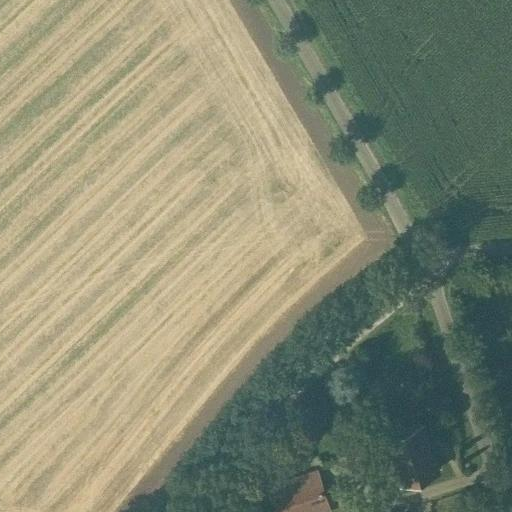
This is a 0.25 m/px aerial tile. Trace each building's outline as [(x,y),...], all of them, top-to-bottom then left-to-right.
[(436,468),(421,422),(386,434),(392,456),(399,479),(399,480),(436,468)] [(285,444),(291,462),(309,457),(303,438),(285,444)] [(399,479),(392,456),(378,461),(384,484),(399,479)] [(277,509),(276,509),(277,511),(322,511),(329,510),(316,469),(270,484),(277,509)] [(277,511),(276,509),(265,511),(259,511),(253,488),(228,497),(232,511),(277,511)]
